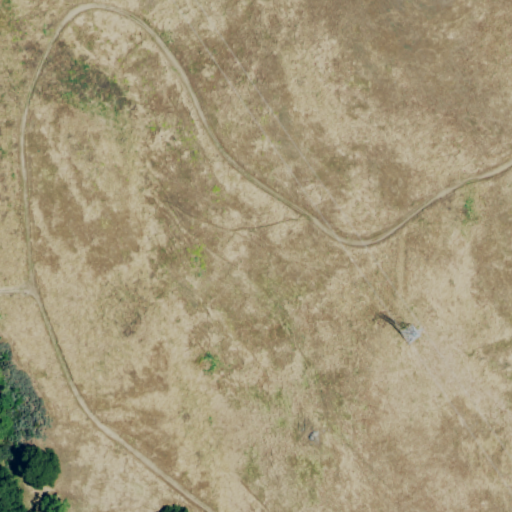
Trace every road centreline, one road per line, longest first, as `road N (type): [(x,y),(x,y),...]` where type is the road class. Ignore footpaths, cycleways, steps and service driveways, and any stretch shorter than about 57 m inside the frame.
road 1 (track): [(38,295),(27,260),(24,118),(39,65),(77,13),(130,17),(150,33),(175,63),(222,157),(328,236),(380,239),(511,158)]
road 2 (track): [(38,295),(78,400),(210,511)]
